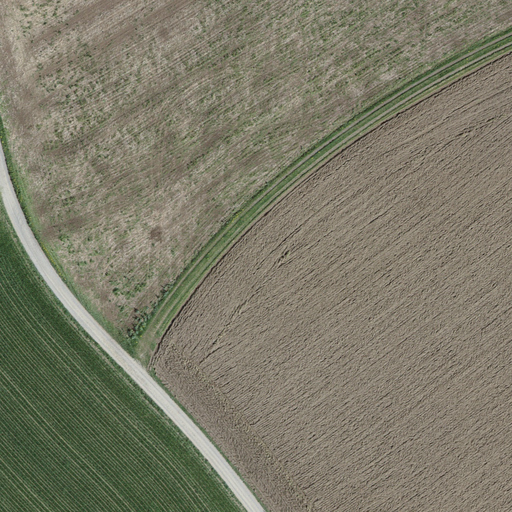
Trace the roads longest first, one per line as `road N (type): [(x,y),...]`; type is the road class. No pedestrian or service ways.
road 1 (track): [(511,38),(376,112),(279,186),(169,302),(135,375)]
road 2 (track): [(252,511),(33,256),(0,169)]
